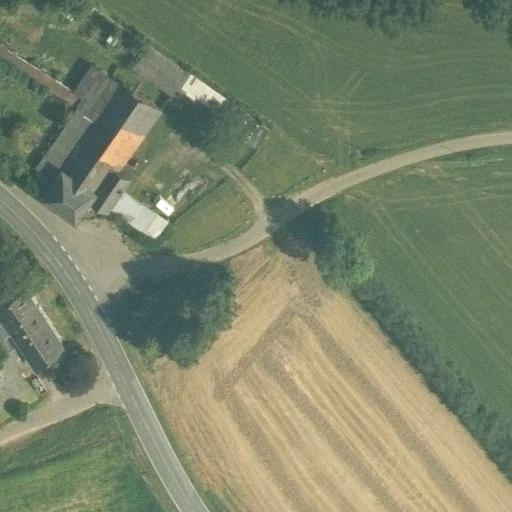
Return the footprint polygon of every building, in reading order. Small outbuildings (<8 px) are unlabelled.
[(189,72),(149,44),(133,66),(172,94),(177,88),(189,72)] [(97,118),(122,83),(95,65),(71,99),(80,106),(81,107),(97,118)] [(239,107),(189,72),(177,88),(228,124),(239,107)] [(85,135),(62,168),(113,203),(123,188),(145,157),(133,149),(162,109),(123,81),(122,83),(97,118),(85,135)] [(37,168),(45,173),(55,179),(62,168),(85,135),(69,124),(81,107),(80,106),(37,168)] [(97,118),(81,107),(69,124),(85,135),(97,118)] [(268,128),(239,107),(228,124),(226,126),(255,147),(268,128)] [(113,203),(62,168),(55,179),(45,173),(34,189),(43,195),(75,217),(84,204),(89,207),(93,202),(107,212),(110,207),(113,203)] [(143,202),(123,188),(113,203),(110,207),(130,221),(143,202)] [(153,210),(143,202),(130,221),(140,228),(153,210)] [(168,220),(153,210),(140,228),(143,230),(144,229),(155,237),(168,220)] [(62,339),(25,282),(0,293),(0,320),(0,321),(8,316),(35,357),(62,339)] [(178,315),(170,308),(171,307),(170,307),(169,308),(168,308),(167,307),(167,308),(168,309),(162,317),(161,317),(160,318),(161,318),(161,319),(160,320),(161,321),(162,320),(170,326),(170,327),(171,327),(171,326),(177,325),(178,326),(178,325),(180,321),(182,322),(182,321),(181,320),(179,315),(180,314),(179,313),(178,315)] [(0,321),(0,320),(0,416),(37,393),(19,367),(35,357),(8,316),(0,321)]
